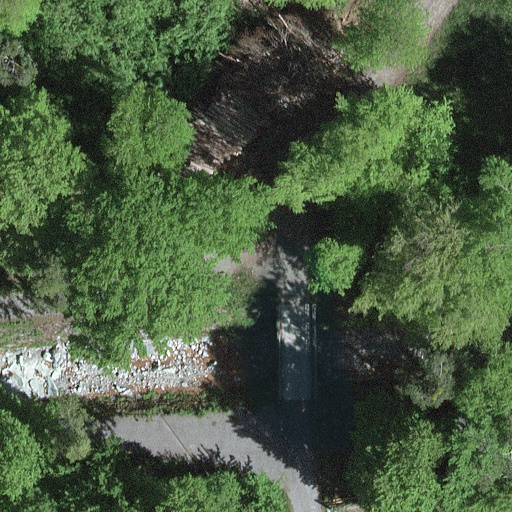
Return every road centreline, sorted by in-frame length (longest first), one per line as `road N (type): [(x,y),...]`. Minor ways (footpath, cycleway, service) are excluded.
road 1 (track): [(446,0),(296,234),(292,282)]
road 2 (track): [(0,445),(182,434),(297,444)]
road 3 (track): [(0,306),(292,282)]
road 4 (track): [(292,282),(511,253)]
road 5 (track): [(292,282),(297,444)]
